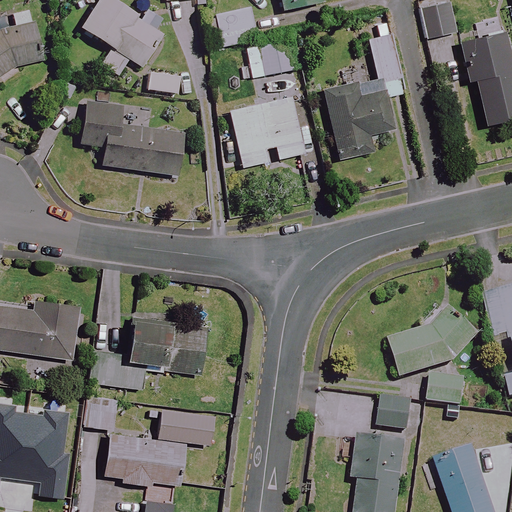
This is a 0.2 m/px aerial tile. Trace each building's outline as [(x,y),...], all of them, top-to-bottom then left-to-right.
[(160,34),(106,0),(95,0),(77,29),(138,68),(160,34)] [(321,0),(280,0),(283,12),(320,3),(319,1),(321,0)] [(453,35),(448,6),(420,11),(425,40),(453,35)] [(253,41),(247,9),(210,16),(216,49),(253,41)] [(0,25),(0,65),(5,62),(31,56),(18,21),(0,25)] [(511,121),(511,79),(503,36),(461,44),(470,83),(474,82),(483,128),(511,121)] [(401,96),(389,37),(366,42),(375,84),(359,87),(356,71),(341,75),(344,89),(323,93),(337,162),(372,154),(369,136),(391,132),(385,99),(401,96)] [(292,70),(286,40),(243,48),(249,79),(292,70)] [(300,156),(287,99),(225,113),(238,170),(265,164),(262,151),(272,148),(275,161),(300,156)] [(119,109),(82,104),(76,145),(101,148),(98,167),(173,177),(179,135),(117,126),(119,109)] [(511,336),(511,286),(483,292),(493,341),(511,336)] [(0,351),(69,361),(75,309),(36,304),(35,312),(0,307),(0,351)] [(450,363),(476,337),(462,319),(456,324),(448,315),(430,326),(384,341),(395,379),(450,363)] [(160,376),(161,371),(198,375),(203,329),(126,321),(122,358),(98,355),(93,398),(139,403),(143,374),(160,376)] [(458,407),(460,379),(425,376),(423,404),(458,407)] [(511,397),(511,376),(501,379),(506,399),(511,397)] [(313,437),(354,440),(351,483),(354,483),(351,511),(394,511),(400,443),(418,444),(421,402),(316,394),(313,437)] [(114,403),(82,401),(80,428),(112,430),(114,403)] [(105,435),(101,477),(119,478),(119,486),(151,489),(151,484),(177,487),(182,443),(206,446),(209,417),(158,412),(155,440),(105,435)] [(27,422),(0,419),(0,465),(22,468),(27,422)] [(490,511),(469,447),(432,460),(449,511),(490,511)]
